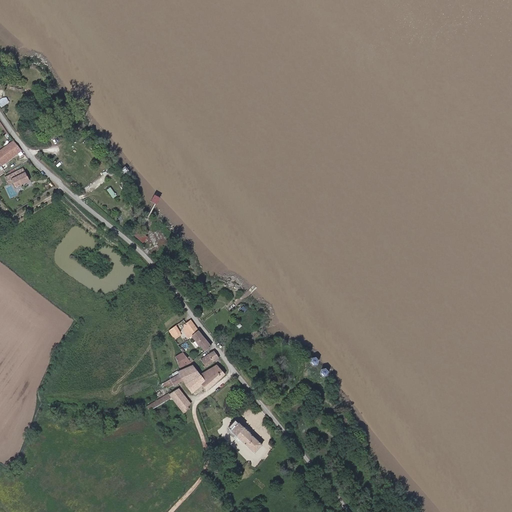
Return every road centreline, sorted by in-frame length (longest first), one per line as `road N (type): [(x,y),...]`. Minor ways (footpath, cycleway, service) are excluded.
road 1 (unclassified): [(0,112),(34,160),(146,255),(189,311)]
road 2 (unclassified): [(236,371),(347,511)]
road 3 (unclassified): [(195,403),(206,471),(170,511)]
